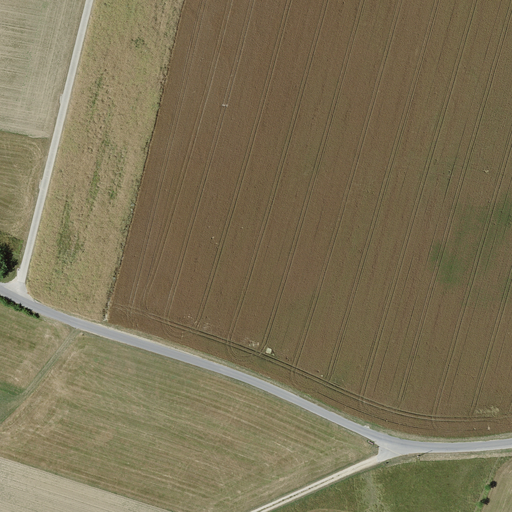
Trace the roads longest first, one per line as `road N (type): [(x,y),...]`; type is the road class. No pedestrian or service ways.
road 1 (unclassified): [(511,443),(396,443),(0,288)]
road 2 (track): [(90,0),(15,297)]
road 3 (track): [(264,511),(396,443)]
